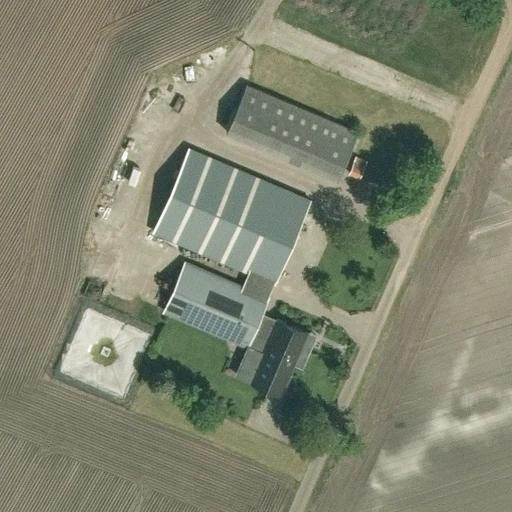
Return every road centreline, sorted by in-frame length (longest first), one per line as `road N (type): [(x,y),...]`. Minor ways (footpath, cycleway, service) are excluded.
road 1 (unclassified): [(300,511),(445,175)]
road 2 (track): [(445,175),(511,17)]
